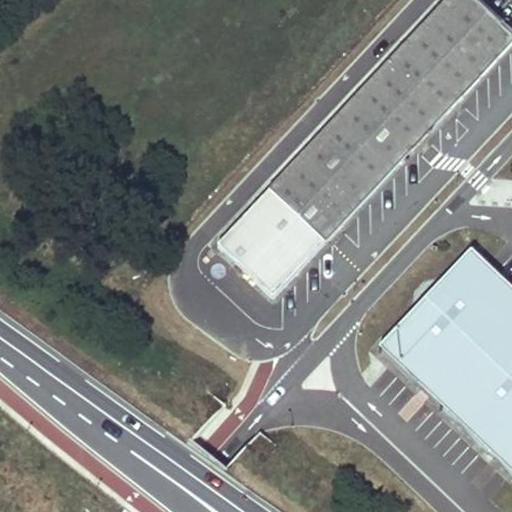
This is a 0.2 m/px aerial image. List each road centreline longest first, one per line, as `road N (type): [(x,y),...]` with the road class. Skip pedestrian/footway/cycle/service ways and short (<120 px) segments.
road 1 (residential): [(308,359),(511,139)]
road 2 (residential): [(308,359),(474,511)]
road 3 (residential): [(164,511),(230,432),(308,359)]
road 4 (tertiary): [(98,414),(240,511)]
road 5 (residential): [(98,414),(130,465),(197,511)]
